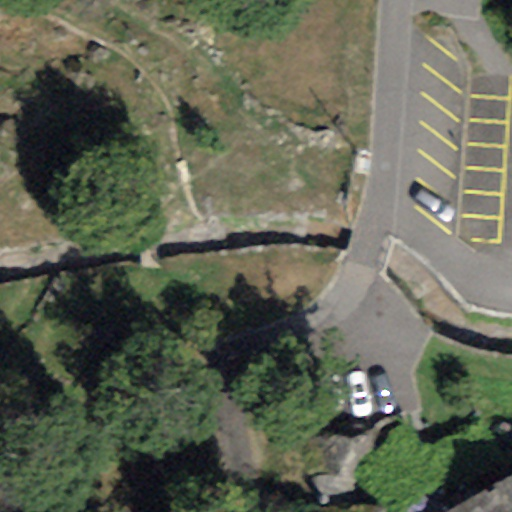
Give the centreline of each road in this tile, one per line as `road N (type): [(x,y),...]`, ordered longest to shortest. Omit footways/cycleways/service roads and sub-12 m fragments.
road 1 (track): [(351,278),(318,313),(218,366),(240,511)]
road 2 (residential): [(394,0),(371,233)]
